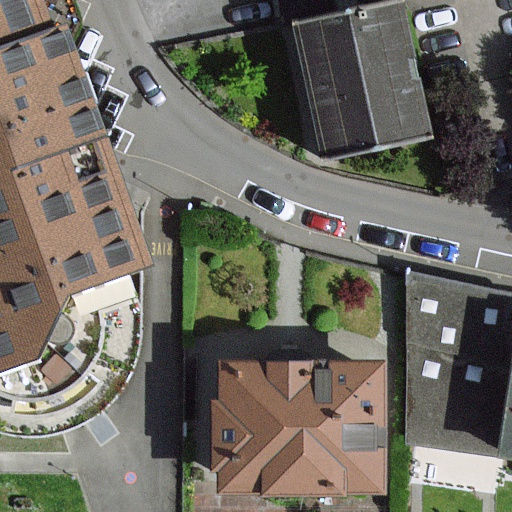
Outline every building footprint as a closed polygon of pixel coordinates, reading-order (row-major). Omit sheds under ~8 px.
[(50,0),(0,0),(0,49),(60,27),(50,0)] [(299,27),(325,150),(425,129),(398,6),(299,27)] [(0,174),(104,137),(64,26),(60,27),(0,49),(0,174)] [(0,174),(0,431),(14,436),(36,435),(56,433),(74,427),(91,419),(104,409),(116,399),(126,387),(132,373),(138,360),(140,346),(142,336),(142,321),(139,305),(136,295),(128,275),(151,266),(104,137),(0,174)] [(404,278),(405,442),(487,454),(486,462),(511,465),(511,336),(498,334),(503,302),(404,278)] [(226,489),(380,488),(379,367),(226,368),(226,489)]
